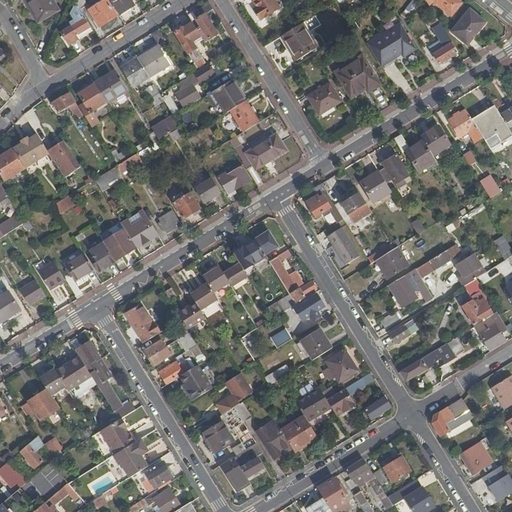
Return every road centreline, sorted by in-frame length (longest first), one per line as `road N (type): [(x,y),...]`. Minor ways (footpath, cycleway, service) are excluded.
road 1 (unclassified): [(276,192),(412,412)]
road 2 (unclassified): [(95,307),(223,511)]
road 3 (residential): [(322,164),(511,49)]
road 4 (unclassified): [(95,307),(276,192)]
road 5 (residential): [(322,164),(224,0)]
road 6 (unclassified): [(412,412),(254,511)]
road 7 (unclassified): [(182,0),(44,87)]
